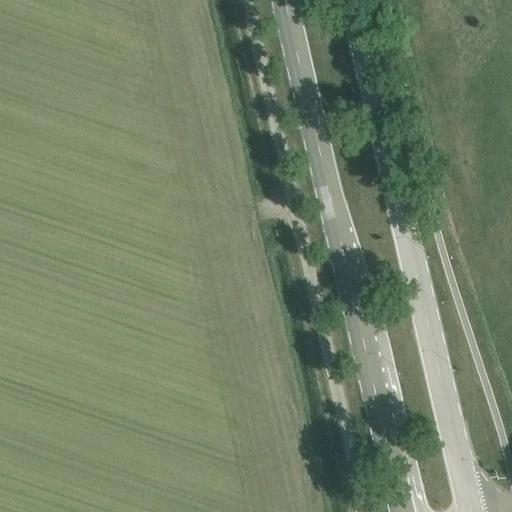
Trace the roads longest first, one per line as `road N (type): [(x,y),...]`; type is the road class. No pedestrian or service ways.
road 1 (primary): [(284,0),(402,511)]
road 2 (unclassified): [(364,511),(247,0)]
road 3 (primary): [(470,511),(353,0)]
